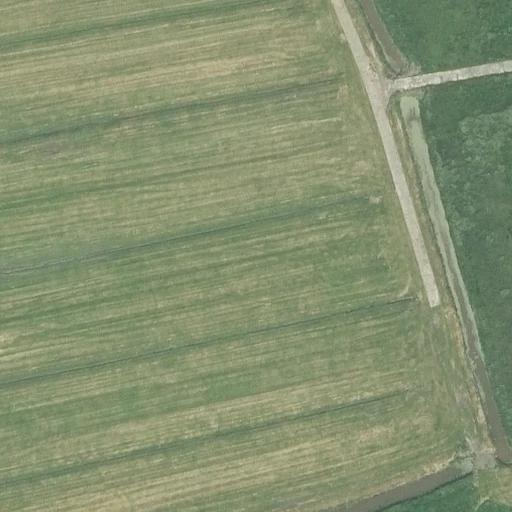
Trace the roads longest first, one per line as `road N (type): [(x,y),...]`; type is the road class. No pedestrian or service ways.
road 1 (track): [(336,0),(372,90),(436,306)]
road 2 (track): [(511,67),(372,90)]
